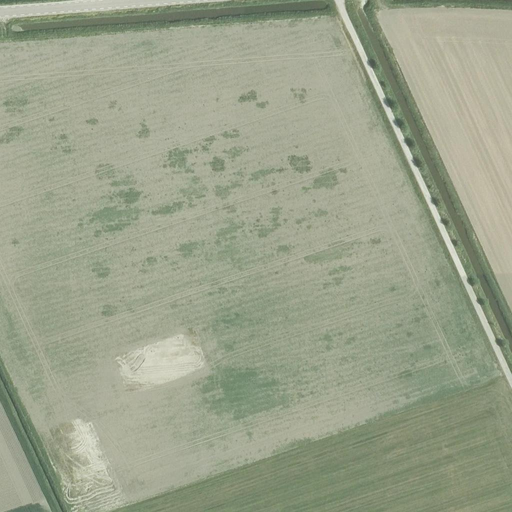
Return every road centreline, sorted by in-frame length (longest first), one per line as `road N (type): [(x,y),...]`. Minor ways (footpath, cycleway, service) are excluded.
road 1 (unclassified): [(511,379),(337,0)]
road 2 (tertiary): [(0,11),(145,0)]
